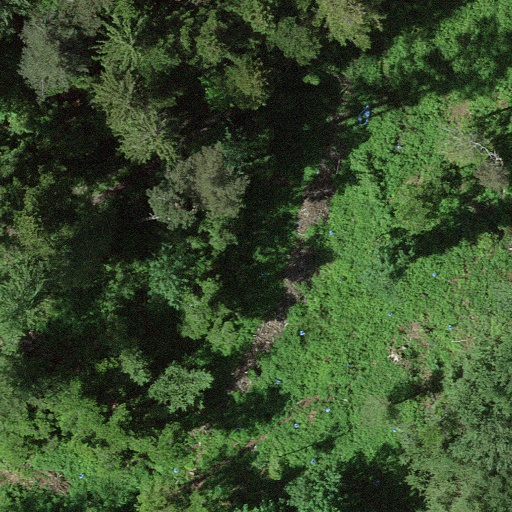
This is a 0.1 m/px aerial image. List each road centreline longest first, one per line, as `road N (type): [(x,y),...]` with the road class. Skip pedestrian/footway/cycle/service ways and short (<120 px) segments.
road 1 (track): [(377,0),(337,37),(75,174)]
road 2 (track): [(75,174),(9,340),(0,438)]
road 3 (track): [(17,0),(14,11),(75,174)]
